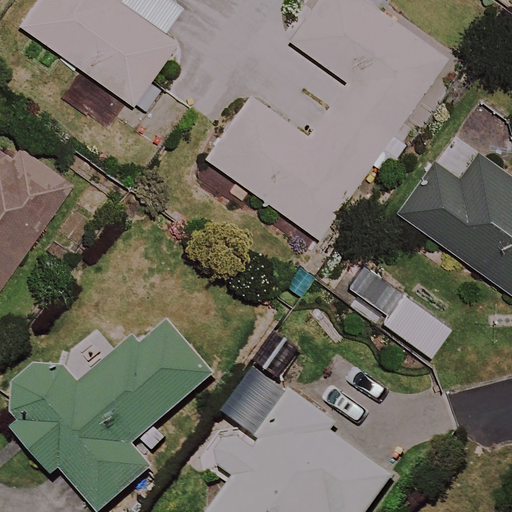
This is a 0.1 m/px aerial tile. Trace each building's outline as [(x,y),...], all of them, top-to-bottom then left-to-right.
[(41,0),(22,28),(135,105),(179,42),(120,2),(121,0),(41,0)] [(448,59),(365,0),(321,0),(292,41),(350,83),(309,141),(250,99),(208,159),(320,239),(448,59)] [(0,144),(0,290),(72,192),(2,142),(0,144)] [(511,169),(484,150),(461,183),(433,163),(398,213),(511,292),(511,169)] [(455,327),(402,291),(381,322),(433,359),(455,327)] [(51,363),(10,406),(27,422),(16,433),(99,511),(110,511),(177,443),(161,428),(225,362),(162,302),(79,389),(51,363)] [(339,425),(292,392),(252,449),(236,437),(218,463),(238,477),(213,511),(370,511),(395,477),(333,434),(339,425)]
